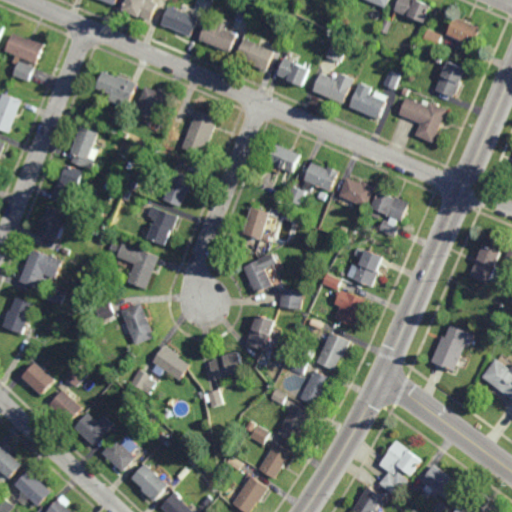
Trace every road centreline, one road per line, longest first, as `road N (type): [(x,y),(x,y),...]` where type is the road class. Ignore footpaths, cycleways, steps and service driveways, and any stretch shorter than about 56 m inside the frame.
road 1 (residential): [(511,209),(22,0)]
road 2 (tertiary): [(511,81),(386,377)]
road 3 (residential): [(90,29),(0,255)]
road 4 (residential): [(263,100),(198,270),(203,308)]
road 5 (residential): [(511,471),(386,377)]
road 6 (tertiary): [(386,377),(308,511)]
